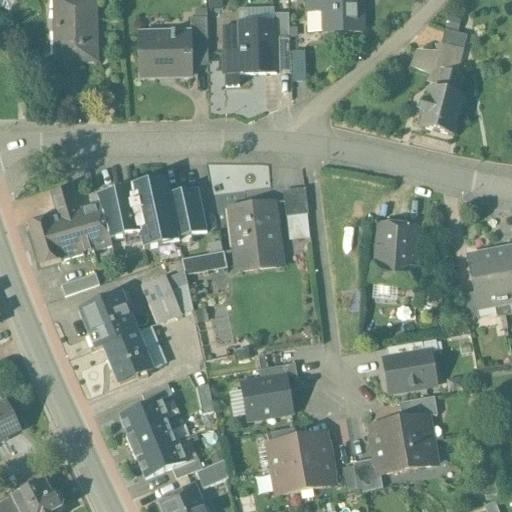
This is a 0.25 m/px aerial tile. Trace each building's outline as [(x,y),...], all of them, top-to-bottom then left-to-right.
[(307,0),(308,15),(323,14),(324,36),(362,35),(361,0),(307,0)] [(95,1),(55,1),(56,63),(96,63),(95,1)] [(289,16),(274,16),(274,23),(275,23),(275,42),(289,42),(289,16)] [(207,20),(188,21),(188,36),(190,36),(190,64),(208,64),(207,20)] [(274,23),(239,24),(239,53),(224,54),(224,77),(225,77),(225,89),(238,89),(238,77),(276,76),(275,42),(275,23),(274,23)] [(171,31),(171,37),(139,38),(140,80),(191,78),(190,64),(190,36),(188,36),(174,37),(174,31),(171,31)] [(467,37),(445,31),(441,46),(463,51),(467,37)] [(306,82),(305,52),(292,52),(293,82),(306,82)] [(444,71),(439,93),(430,90),(427,105),(422,103),(419,116),(423,117),(420,130),(453,138),(463,99),(454,97),(460,75),(444,71)] [(165,182),(148,186),(148,185),(130,189),(120,192),(120,194),(114,195),(97,198),(100,207),(110,243),(124,240),(140,236),(144,252),(162,248),(179,245),(178,241),(169,197),(165,182)] [(70,190),(51,195),(57,218),(58,219),(77,213),(70,190)] [(305,190),(283,193),(286,218),(287,218),(308,216),(305,190)] [(197,191),(181,195),(181,194),(169,197),(178,241),(190,238),(191,238),(207,234),(197,191)] [(281,269),(279,249),(273,204),(231,209),(236,255),(239,275),(281,269)] [(57,218),(48,221),(48,220),(28,226),(41,269),(61,263),(60,263),(112,248),(110,243),(100,207),(77,213),(58,219),(57,218)] [(308,216),(287,218),(290,242),(310,240),(308,216)] [(418,227),(377,224),(374,266),(373,266),(371,284),(416,288),(417,271),(416,270),(418,227)] [(511,250),(492,254),(502,306),(511,304),(511,303),(511,250)] [(224,253),(181,262),(185,277),(227,268),(224,253)] [(492,254),(467,259),(474,294),(477,310),(478,310),(495,307),(502,306),(492,254)] [(95,276),(61,288),(65,299),(99,288),(95,276)] [(171,293),(166,279),(141,289),(157,328),(193,313),(187,287),(171,293)] [(474,294),(462,296),(467,322),(479,320),(478,310),(477,310),(474,294)] [(121,296),(80,313),(96,352),(104,348),(137,335),(121,296)] [(511,311),(511,304),(502,306),(505,318),(511,316),(511,311)] [(502,306),(495,307),(497,319),(505,318),(502,306)] [(166,364),(152,330),(137,336),(152,373),(164,368),(165,366),(166,364)] [(137,335),(104,348),(114,372),(115,372),(120,384),(119,385),(119,386),(152,373),(137,336),(137,335)] [(422,344),(386,350),(388,362),(424,356),(422,344)] [(388,362),(383,363),(385,374),(388,376),(389,383),(387,385),(388,394),(427,388),(425,377),(434,376),(430,355),(424,356),(388,362)] [(261,372),(259,372),(261,384),(285,380),(285,381),(297,379),(295,366),(266,371),(261,372)] [(261,384),(242,387),(248,423),(291,415),(285,381),(285,380),(261,384)] [(167,386),(142,397),(146,408),(161,402),(172,397),(167,386)] [(208,387),(196,390),(202,417),(214,415),(208,387)] [(434,399),(399,405),(402,423),(426,419),(437,418),(434,399)] [(175,444),(167,425),(169,424),(161,402),(146,408),(119,419),(128,439),(126,440),(135,462),(136,461),(145,482),(172,471),(186,465),(177,443),(175,444)] [(8,405),(0,409),(0,445),(7,442),(6,440),(21,432),(8,405)] [(402,423),(371,429),(375,452),(430,442),(426,419),(402,423)] [(294,430),(267,435),(269,447),(296,442),(294,430)] [(296,442),(269,447),(274,472),(329,462),(324,437),(296,442)] [(430,442),(375,452),(377,461),(380,478),(435,468),(430,442)] [(186,465),(172,471),(176,482),(202,471),(198,460),(186,465)] [(377,461),(353,466),(354,469),(359,496),(382,490),(380,478),(377,461)] [(329,462),(274,472),(278,498),(333,488),(329,462)] [(354,469),(342,471),(347,498),(359,496),(354,469)] [(45,483),(0,505),(0,511),(60,511),(61,511),(63,505),(60,498),(54,496),(52,497),(45,483)] [(202,511),(193,490),(161,504),(164,511),(202,511)]
